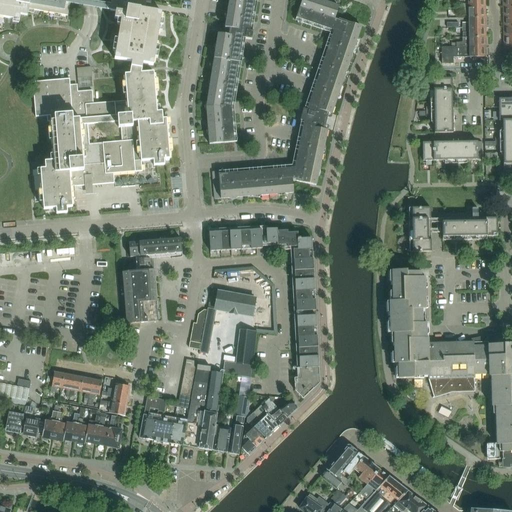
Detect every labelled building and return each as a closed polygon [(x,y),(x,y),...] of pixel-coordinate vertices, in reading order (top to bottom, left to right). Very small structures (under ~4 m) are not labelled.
[(0,0),(0,16),(19,20),(20,14),(27,16),(28,9),(67,16),(70,3),(70,0),(0,0)] [(111,0),(111,4),(90,1),(85,0),(70,0),(70,3),(91,7),(110,11),(115,12),(114,19),(121,20),(114,59),(127,61),(131,62),(130,67),(130,71),(129,74),(141,74),(141,71),(142,69),(143,64),(153,66),(158,35),(161,13),(144,10),(145,6),(145,3),(150,4),(151,0),(111,0)] [(209,112),(206,112),(208,128),(211,127),(211,136),(208,136),(209,144),(234,142),(237,142),(237,140),(236,136),(236,134),(235,126),(235,124),(234,108),(236,93),(237,90),(238,83),(238,81),(240,69),(241,67),(244,43),(245,39),(251,40),(253,32),(252,32),(253,28),(254,16),(255,14),(257,2),(257,0),(229,0),(227,12),(226,20),(225,24),(223,35),(218,34),(216,42),(219,43),(218,51),(215,51),(214,59),(217,59),(216,63),(213,62),(211,78),(213,78),(212,87),(209,86),(207,101),(210,102),(209,112)] [(218,172),(212,172),(214,199),(229,198),(228,195),(237,195),(237,198),(252,196),(252,193),(261,193),(261,196),(276,194),(276,191),(284,191),(285,194),(293,193),(292,182),(292,179),(296,180),(296,181),(310,184),(316,186),(317,177),(314,177),(316,169),(319,169),(322,154),(319,153),(321,145),(324,146),(327,130),(324,130),(328,114),(331,115),(336,100),(333,99),(336,91),(339,92),(344,77),(341,76),(344,68),(347,69),(352,54),(349,53),(352,45),(354,46),(357,38),(354,37),(355,34),(358,35),(361,27),(355,25),(338,19),(337,22),(334,21),(338,7),(331,4),(330,7),(326,6),(327,3),(319,0),(318,3),(310,0),(301,0),(296,18),(295,21),(297,22),(300,23),(302,23),(303,24),(311,26),(312,27),(321,30),(323,31),(329,33),(330,33),(329,36),(304,109),(303,109),(300,121),(301,121),(297,140),(292,165),(224,171),(221,171),(218,171),(218,172)] [(484,0),(468,0),(469,4),(459,4),(459,8),(485,8),(484,0)] [(511,0),(502,0),(503,8),(511,7),(511,0)] [(511,7),(503,8),(503,18),(511,17),(511,7)] [(485,8),(459,8),(459,14),(469,14),(469,18),(485,18),(485,8)] [(511,17),(503,18),(503,28),(511,27),(511,17)] [(485,18),(469,18),(469,23),(462,23),(462,28),(485,28),(485,18)] [(504,37),(511,37),(511,27),(503,28),(504,37)] [(462,28),(462,37),(485,37),(485,28),(462,28)] [(456,43),(456,48),(485,47),(485,37),(462,37),(462,43),(456,43)] [(485,47),(456,48),(451,48),(441,48),(441,64),(454,64),(454,58),(472,57),(481,57),(485,57),(485,56),(486,55),(486,52),(485,51),(485,47)] [(90,67),(88,68),(77,69),(78,88),(92,87),(92,80),(90,67)] [(168,140),(168,139),(166,119),(162,119),(162,112),(157,112),(153,73),(141,74),(129,74),(124,75),(127,101),(93,104),(92,91),(83,91),(70,92),(69,79),(58,80),(32,82),(34,109),(35,117),(47,116),(47,122),(50,121),(52,140),(54,161),(44,162),(45,169),(40,169),(42,201),(43,210),(50,209),(55,209),(56,214),(58,214),(67,213),(66,208),(72,207),(70,187),(81,186),(99,185),(106,184),(114,183),(113,174),(118,173),(131,172),(142,171),(141,162),(153,161),(153,166),(156,166),(164,165),(164,160),(169,159),(168,146),(168,140)] [(434,122),(434,133),(452,133),(451,78),(451,74),(433,74),(433,79),(433,100),(430,100),(430,107),(426,107),(426,116),(430,116),(430,123),(434,122)] [(503,175),(511,174),(511,98),(498,99),(499,121),(502,121),(502,131),(499,131),(499,138),(495,138),(495,146),(499,146),(499,153),(503,153),(503,175)] [(477,160),(481,160),(482,160),(481,142),(477,142),(422,143),(422,161),(444,161),(444,165),(451,164),(451,169),(459,168),(459,164),(466,164),(466,161),(477,160)] [(430,208),(408,208),(408,219),(408,230),(408,241),(409,252),(426,252),(431,252),(431,241),(430,234),(430,233),(430,230),(430,223),(430,219),(430,208)] [(472,218),(442,219),(442,232),(442,234),(442,241),(486,240),(486,237),(497,236),(497,218),(486,218),(483,218),(483,214),(481,214),(481,212),(477,212),(477,208),(472,209),(472,218)] [(442,232),(442,219),(437,219),(430,219),(430,223),(430,230),(430,233),(437,232),(442,232)] [(266,226),(263,227),(263,230),(264,246),(274,246),(274,249),(284,248),(284,250),(289,250),(290,250),(293,312),(294,314),(315,313),(315,311),(311,238),(300,239),(300,238),(298,238),(297,232),(291,233),(289,233),(287,233),(287,231),(281,231),(279,231),(277,231),(277,229),(271,229),(268,229),(268,226),(266,226)] [(210,230),(209,230),(209,231),(209,232),(209,233),(210,252),(256,249),(262,249),(262,247),(264,246),(263,230),(263,227),(261,227),(254,227),(212,230),(210,230)] [(134,271),(122,272),(127,324),(131,324),(140,323),(158,322),(156,299),(154,270),(153,270),(152,259),(171,257),(182,256),(182,253),(181,239),(170,240),(170,238),(149,239),(149,241),(129,243),(130,257),(133,257),(134,271)] [(392,301),(389,301),(390,334),(393,333),(394,363),(412,362),(412,344),(427,344),(427,338),(425,339),(425,323),(422,323),(421,310),(425,309),(424,278),(420,278),(420,272),(406,272),(406,271),(392,271),(392,301)] [(254,299),(218,292),(215,310),(215,311),(216,311),(228,313),(228,314),(237,316),(237,315),(251,317),(254,299)] [(199,350),(199,353),(208,354),(216,311),(215,311),(215,310),(207,308),(207,311),(207,312),(204,325),(203,331),(202,338),(200,344),(199,350)] [(204,310),(198,314),(196,324),(204,325),(207,312),(207,311),(204,310)] [(297,378),(294,378),(295,391),(303,399),(314,389),(314,388),(313,378),(319,377),(316,315),(315,313),(294,314),(294,317),(297,378)] [(203,331),(204,325),(196,324),(193,323),(192,329),(203,331)] [(191,336),(202,338),(203,331),(192,329),(191,336)] [(222,373),(223,374),(250,378),(252,366),(257,332),(239,329),(235,363),(224,361),(222,373)] [(200,344),(202,338),(191,336),(189,342),(200,344)] [(199,350),(200,344),(189,342),(188,348),(199,350)] [(412,362),(394,363),(394,364),(398,364),(398,379),(413,378),(413,376),(428,376),(428,379),(434,397),(432,398),(451,393),(474,392),(474,378),(474,374),(489,374),(489,376),(491,376),(492,407),(495,407),(496,444),(493,444),(493,460),(498,460),(498,467),(506,467),(511,467),(511,466),(511,343),(503,344),(501,344),(488,345),(488,343),(473,343),(456,344),(450,344),(450,343),(432,344),(427,344),(412,344),(412,362)] [(198,362),(195,361),(186,360),(185,366),(197,368),(197,365),(198,362)] [(186,446),(187,447),(188,447),(188,446),(193,447),(193,448),(194,448),(195,448),(199,448),(200,443),(204,411),(205,411),(210,375),(211,372),(210,372),(210,367),(197,365),(197,367),(197,368),(192,392),(191,397),(191,400),(189,408),(189,409),(186,423),(187,423),(183,440),(182,445),(186,446)] [(54,371),(53,376),(50,392),(55,393),(56,388),(61,389),(64,373),(57,372),(57,373),(55,372),(55,371),(54,371)] [(223,374),(222,373),(211,372),(210,375),(205,411),(217,413),(223,374)] [(64,373),(61,389),(67,390),(66,395),(67,395),(70,396),(73,375),(73,376),(71,375),(71,374),(64,373)] [(73,375),(70,396),(72,396),(74,397),(75,391),(80,392),(83,377),(76,375),(76,376),(73,376),(74,375),(73,375)] [(83,377),(80,392),(85,394),(83,404),(87,405),(88,400),(92,379),(92,378),(92,379),(90,379),(90,378),(83,377)] [(0,394),(27,400),(31,381),(18,379),(16,388),(0,384),(0,394)] [(99,396),(101,385),(102,380),(95,379),(95,380),(92,380),(93,379),(92,379),(88,400),(87,405),(92,406),(94,395),(99,396)] [(107,392),(128,396),(127,396),(127,393),(128,394),(130,387),(129,387),(129,386),(115,384),(113,389),(108,388),(107,392)] [(191,397),(192,392),(192,391),(181,389),(179,395),(191,397)] [(102,392),(101,396),(111,398),(111,403),(125,406),(125,405),(126,405),(127,399),(126,399),(127,396),(128,396),(107,392),(102,392)] [(178,403),(177,406),(177,407),(189,409),(189,408),(191,400),(191,397),(179,395),(178,403)] [(144,411),(139,438),(143,439),(152,441),(152,440),(157,417),(148,415),(150,408),(158,410),(160,399),(153,398),(147,397),(146,401),(146,402),(147,402),(146,406),(145,406),(144,411)] [(247,398),(239,397),(236,416),(244,418),(247,398)] [(158,410),(158,412),(164,413),(166,401),(160,399),(158,410)] [(261,406),(279,425),(287,418),(277,407),(269,399),(261,406)] [(100,401),(100,405),(102,405),(108,406),(108,407),(110,407),(109,413),(117,415),(118,415),(123,416),(123,415),(124,415),(126,408),(125,408),(125,406),(111,403),(100,401)] [(297,408),(294,403),(287,403),(287,404),(284,401),(277,407),(287,418),(294,411),(293,411),(296,409),(297,408)] [(24,415),(23,415),(12,413),(12,411),(13,411),(14,405),(11,405),(10,410),(9,409),(9,413),(5,431),(6,431),(5,434),(8,435),(9,435),(12,435),(13,433),(20,434),(22,422),(24,415)] [(279,425),(261,406),(253,414),(271,433),(279,425)] [(25,407),(24,412),(23,415),(24,415),(22,422),(25,423),(23,434),(24,435),(25,434),(27,435),(28,435),(28,436),(34,437),(35,437),(36,437),(36,432),(39,420),(32,418),(34,409),(25,407)] [(85,443),(88,424),(88,423),(82,422),(85,409),(80,408),(79,412),(80,412),(74,442),(74,441),(77,442),(77,443),(84,444),(84,443),(85,443)] [(211,450),(211,451),(211,450),(218,414),(217,414),(217,413),(205,411),(204,411),(199,448),(209,450),(211,450)] [(53,440),(53,439),(58,413),(54,412),(52,412),(51,421),(45,420),(42,437),(42,438),(49,439),(50,438),(52,439),(52,440),(53,440)] [(67,422),(66,424),(63,441),(64,441),(64,440),(71,441),(71,440),(74,441),(74,442),(80,412),(79,412),(79,415),(74,414),(73,420),(73,419),(72,423),(67,422)] [(94,425),(88,424),(85,443),(86,443),(86,442),(92,444),(93,443),(95,443),(95,444),(101,413),(96,412),(94,425)] [(63,441),(66,424),(61,423),(62,419),(61,419),(62,413),(58,413),(53,439),(55,439),(55,440),(63,442),(63,441)] [(106,414),(101,413),(95,444),(96,444),(96,443),(99,444),(98,445),(106,446),(106,445),(109,428),(104,427),(105,424),(104,424),(106,414)] [(227,453),(233,414),(227,413),(225,428),(217,427),(214,446),(213,451),(227,453)] [(271,433),(253,414),(248,418),(247,418),(246,422),(252,429),(264,440),(267,437),(265,436),(267,434),(268,435),(271,433)] [(115,425),(116,417),(112,416),(109,428),(106,445),(110,446),(109,447),(118,448),(121,432),(120,431),(114,430),(115,425)] [(243,424),(244,418),(236,416),(235,416),(234,423),(243,424)] [(174,420),(157,417),(152,440),(169,443),(174,420)] [(179,445),(182,445),(183,440),(187,423),(186,423),(174,420),(169,443),(169,444),(179,445)] [(239,450),(243,427),(233,425),(229,448),(229,453),(232,454),(239,455),(239,450)] [(264,440),(252,429),(245,436),(249,440),(256,447),(264,440)] [(385,435),(379,443),(403,461),(409,453),(385,435)] [(248,455),(256,447),(249,440),(241,448),(248,455)] [(336,478),(339,474),(342,471),(357,452),(350,446),(349,446),(346,446),(346,447),(326,470),(336,478)] [(349,476),(355,468),(363,457),(357,452),(342,471),(349,476)] [(366,485),(370,480),(379,470),(363,457),(355,468),(361,474),(358,478),(366,485)] [(441,491),(447,483),(424,465),(417,473),(441,491)] [(326,470),(320,477),(324,480),(336,490),(342,482),(346,486),(349,483),(346,480),(339,474),(336,478),(326,470)] [(367,499),(379,487),(388,477),(379,470),(370,480),(366,485),(359,493),(358,494),(367,499)] [(408,492),(388,477),(379,487),(367,499),(355,511),(388,511),(398,502),(408,492)] [(151,485),(147,490),(157,496),(160,491),(151,485)] [(335,502),(342,494),(338,491),(331,499),(335,502)] [(421,511),(427,506),(408,492),(398,502),(388,511),(421,511)] [(317,499),(313,497),(309,494),(299,508),(304,511),(326,511),(331,506),(318,497),(317,499)] [(342,494),(335,502),(331,506),(326,511),(341,511),(342,510),(338,507),(345,496),(342,494)]
